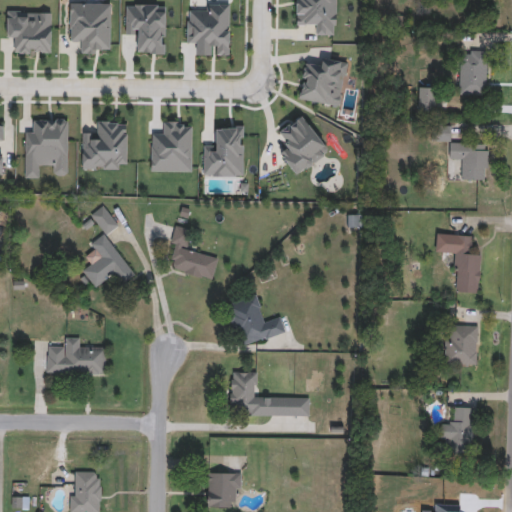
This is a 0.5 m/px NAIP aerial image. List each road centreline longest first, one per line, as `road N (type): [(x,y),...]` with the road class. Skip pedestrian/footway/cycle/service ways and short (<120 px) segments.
road 1 (residential): [(0,85),(257,87)]
road 2 (residential): [(157,511),(167,352)]
road 3 (residential): [(159,426),(0,424)]
